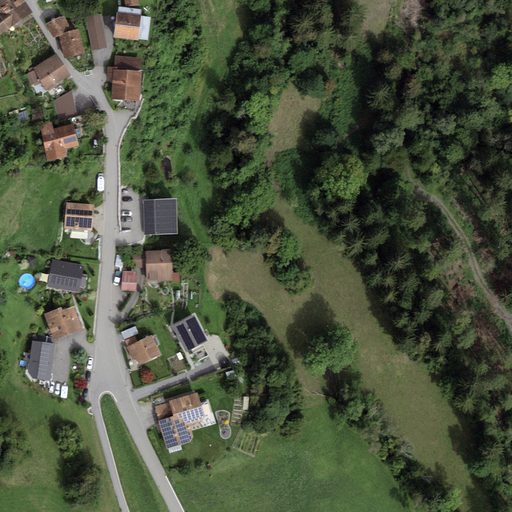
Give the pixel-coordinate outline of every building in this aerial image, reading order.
[(23,0),(0,0),(0,34),(0,35),(33,13),(23,0)] [(141,10),(118,7),(118,13),(116,13),(113,38),(138,41),(138,40),(148,41),(151,18),(141,16),(141,10)] [(101,14),(85,17),(92,51),(107,48),(101,14)] [(59,17),(45,24),(53,38),(58,36),(71,31),(64,16),(59,17)] [(71,31),(58,36),(64,58),(85,54),(79,28),(71,31)] [(56,54),(34,68),(35,70),(41,83),(46,92),(71,75),(56,54)] [(141,58),(115,56),(114,67),(117,67),(116,70),(140,71),(141,58)] [(139,101),(142,72),(140,71),(116,70),(117,67),(114,67),(107,67),(107,78),(113,78),(111,99),(139,101)] [(35,86),(41,83),(35,70),(24,76),(30,86),(34,83),(35,86)] [(72,91),(52,101),(59,120),(78,117),(72,91)] [(73,124),(53,129),(52,122),(39,125),(48,161),(67,157),(65,149),(78,146),(73,124)] [(175,199),(143,200),(144,235),(176,234),(175,199)] [(92,231),(94,205),(66,203),(64,229),(92,231)] [(173,274),(172,251),(146,252),(146,268),(147,283),(179,282),(179,274),(173,274)] [(146,268),(146,252),(132,253),(133,269),(146,268)] [(36,259),(27,257),(25,266),(33,268),(36,259)] [(85,266),(52,260),(47,288),(80,294),(81,288),(85,289),(88,276),(83,275),(85,266)] [(136,272),(122,272),(121,291),(135,291),(136,272)] [(61,308),(44,314),(55,340),(71,333),(82,329),(73,306),(62,311),(61,308)] [(208,343),(195,314),(171,326),(185,354),(208,343)] [(121,332),(125,339),(138,334),(135,326),(121,332)] [(128,347),(126,347),(132,360),(136,359),(139,366),(161,355),(152,335),(136,343),(128,347)] [(125,341),(128,347),(136,343),(134,337),(125,341)] [(56,344),(33,341),(28,371),(33,379),(50,381),(56,344)] [(170,403),(174,417),(191,425),(201,421),(204,417),(197,393),(169,401),(170,403)] [(170,403),(155,407),(159,421),(174,417),(170,403)] [(193,436),(191,425),(174,417),(159,421),(158,421),(167,450),(190,442),(193,436)]
